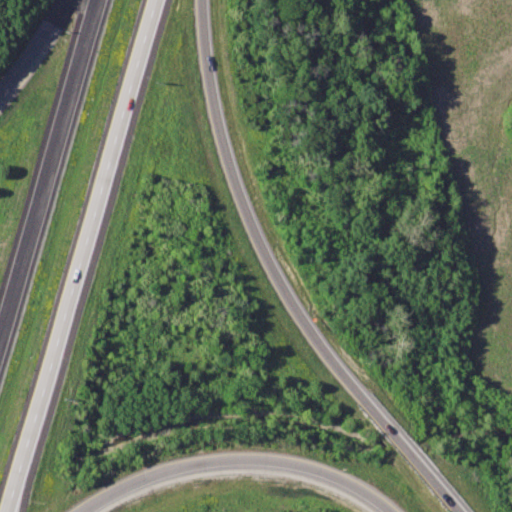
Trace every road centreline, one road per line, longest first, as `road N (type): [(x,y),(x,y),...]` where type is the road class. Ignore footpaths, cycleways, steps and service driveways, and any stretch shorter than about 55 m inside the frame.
road 1 (motorway): [(457,511),(336,369),(268,262),(231,173),(202,52),(201,0)]
road 2 (motorway): [(4,511),(156,0)]
road 3 (motorway): [(99,0),(0,331)]
road 4 (motorway): [(71,511),(157,471),(240,458),(327,476),(391,511)]
